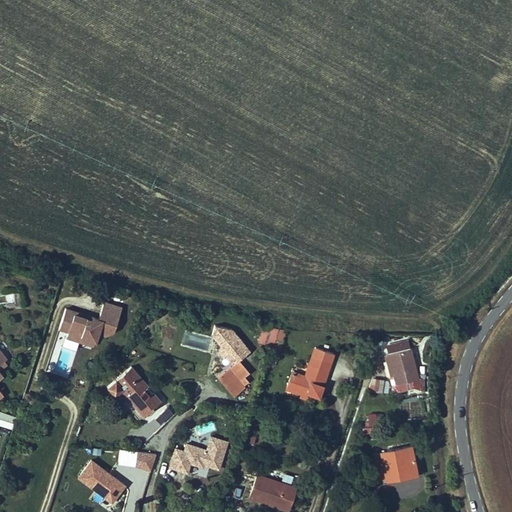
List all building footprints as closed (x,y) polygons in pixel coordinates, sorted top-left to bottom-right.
[(0,292),(0,308),(20,304),(17,289),(0,292)] [(94,318),(62,307),(56,328),(64,331),(63,335),(77,340),(79,333),(91,336),(94,325),(111,329),(117,306),(100,300),(94,318)] [(206,332),(229,363),(247,349),(223,319),(206,332)] [(258,341),(273,346),(277,336),(279,328),(263,325),(258,341)] [(286,329),(279,328),(277,336),(283,338),(286,329)] [(77,340),(63,335),(60,342),(74,346),(75,343),(88,347),(91,336),(79,333),(77,340)] [(277,336),(273,346),(279,348),(283,338),(277,336)] [(408,340),(386,345),(388,353),(385,354),(387,362),(390,362),(392,368),(388,369),(389,375),(392,386),(397,390),(412,387),(413,380),(417,378),(408,340)] [(286,388),(301,392),(307,395),(308,392),(319,395),(330,362),(312,356),(305,375),(292,371),(286,388)] [(239,359),(217,377),(234,396),(245,386),(244,385),(248,381),(244,376),(249,372),(239,359)] [(112,392),(114,395),(120,390),(143,416),(161,400),(131,366),(107,386),(112,392)] [(375,390),(388,392),(389,383),(388,379),(376,378),(374,378),(372,379),(369,388),(375,390)] [(0,412),(0,424),(11,428),(14,417),(0,412)] [(376,426),(363,427),(364,437),(377,436),(376,426)] [(176,448),(171,467),(189,472),(192,463),(205,467),(206,463),(213,465),(212,466),(221,469),(228,439),(211,435),(207,449),(187,443),(185,451),(176,448)] [(381,451),(381,453),(386,477),(386,478),(395,477),(395,474),(416,470),(411,445),(381,451)] [(151,469),(154,452),(136,448),(132,465),(151,469)] [(373,454),(378,479),(386,477),(381,453),(373,454)] [(79,475),(112,501),(125,484),(112,474),(111,476),(108,474),(110,472),(92,458),(79,475)] [(395,477),(396,479),(417,475),(416,470),(395,474),(395,477)] [(271,502),(270,504),(281,508),(286,496),(291,498),(295,487),(257,474),(250,497),(259,501),(260,498),(271,502)] [(291,498),(286,496),(281,508),(287,510),(291,498)]
